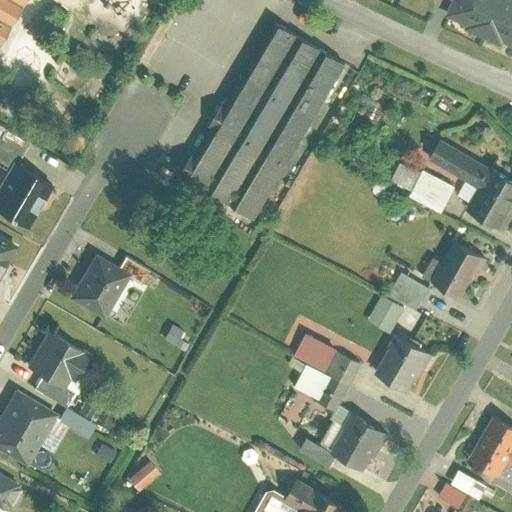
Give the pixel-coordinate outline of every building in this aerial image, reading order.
[(0,0),(0,38),(1,39),(23,0),(0,0)] [(500,0),(454,0),(449,13),(486,30),(500,0)] [(511,0),(500,0),(486,30),(511,42),(511,0)] [(180,174),(255,218),(347,63),(272,19),(180,174)] [(0,136),(0,157),(12,164),(0,185),(0,210),(28,226),(52,184),(20,165),(33,143),(6,127),(0,136)] [(466,208),(505,228),(511,214),(511,178),(439,141),(429,160),(478,185),(466,208)] [(455,184),(423,168),(410,195),(441,210),(455,184)] [(427,230),(441,231),(442,214),(428,213),(427,230)] [(0,276),(18,246),(0,234),(0,276)] [(461,296),(474,273),(478,275),(487,259),(454,240),(442,260),(434,256),(424,274),(461,296)] [(125,256),(120,265),(96,251),(69,296),(103,317),(128,276),(141,282),(148,268),(125,256)] [(431,287),(402,271),(389,293),(418,310),(431,287)] [(369,318),(391,331),(405,307),(383,294),(369,318)] [(82,377),(77,374),(88,354),(47,330),(26,365),(41,374),(34,387),(65,405),(82,377)] [(337,347),(306,331),(294,355),(324,371),(337,347)] [(389,344),(392,345),(377,371),(408,388),(416,374),(419,376),(432,352),(396,332),(389,344)] [(361,361),(339,350),(327,373),(349,384),(361,361)] [(319,401),(336,410),(349,385),(332,376),(319,401)] [(0,413),(0,449),(27,465),(57,413),(15,388),(0,413)] [(290,390),(282,414),(300,420),(309,396),(290,390)] [(66,407),(59,419),(88,436),(95,424),(66,407)] [(511,419),(496,410),(472,454),(501,470),(509,455),(511,449),(511,419)] [(332,449),(364,468),(385,432),(353,413),(332,449)] [(308,437),(301,450),(330,466),(337,453),(308,437)] [(149,461),(128,478),(138,491),(159,473),(149,461)] [(490,482),(460,466),(452,479),(483,496),(490,482)] [(0,472),(0,507),(6,511),(22,486),(0,472)] [(343,511),(346,507),(296,479),(288,495),(275,488),(267,489),(254,511),(343,511)]
